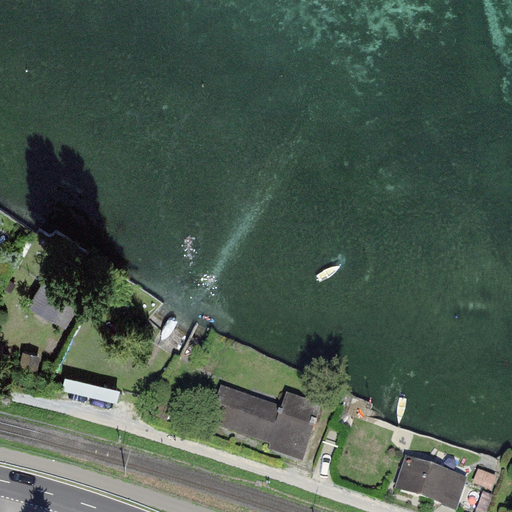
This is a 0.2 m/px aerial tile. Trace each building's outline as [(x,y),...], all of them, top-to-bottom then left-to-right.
[(70,291),(49,277),(32,305),(53,319),(54,317),(65,325),(79,302),(68,295),(70,291)] [(35,374),(38,357),(27,355),(23,371),(35,374)] [(123,391),(64,376),(61,388),(120,402),(123,391)] [(213,422),(231,428),(240,400),(223,395),(213,422)] [(187,403),(176,400),(171,416),(182,420),(187,403)] [(231,428),(231,429),(305,454),(314,429),(317,430),(319,425),(316,424),(320,411),(288,400),(283,415),(240,400),(231,428)] [(466,481),(411,464),(402,491),(457,509),(466,481)]
